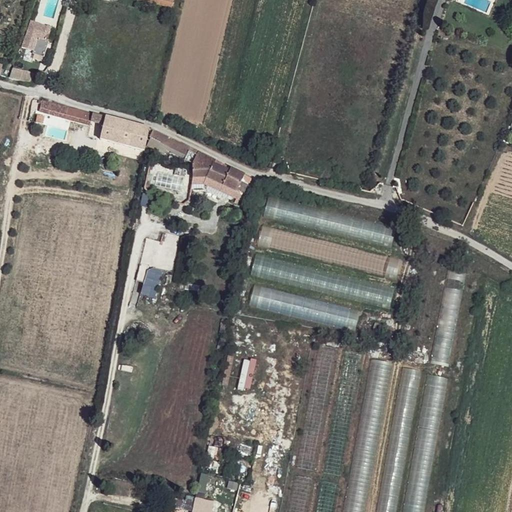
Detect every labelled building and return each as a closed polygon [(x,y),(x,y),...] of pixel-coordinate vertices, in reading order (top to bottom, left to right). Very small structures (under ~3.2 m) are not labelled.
[(35,33),(45,35),(48,27),(38,24),(35,33)] [(90,122),(92,114),(42,100),(39,110),(90,123),(90,122)] [(143,151),(148,129),(92,114),(90,122),(103,126),(99,140),(143,151)] [(37,115),(36,123),(43,124),(44,117),(37,115)] [(183,161),(192,165),(198,152),(157,132),(149,130),(148,138),(184,156),(183,161)] [(198,152),(192,165),(193,178),(206,178),(203,185),(241,202),(248,187),(241,183),(242,180),(250,184),(252,180),(230,170),(229,172),(213,165),(215,161),(198,152)] [(179,236),(162,233),(159,242),(145,239),(135,281),(143,284),(147,271),(154,269),(171,273),(179,236)] [(394,285),(254,257),(250,277),(390,305),(394,285)] [(376,323),(373,329),(391,335),(394,329),(376,323)] [(338,386),(355,389),(362,354),(344,350),(338,386)] [(236,389),(249,392),(256,362),(243,359),(236,389)] [(331,423),(347,426),(353,400),(337,397),(331,423)] [(294,476),(286,511),(305,511),(312,480),(294,476)] [(210,511),(213,503),(195,499),(192,511),(210,511)]
